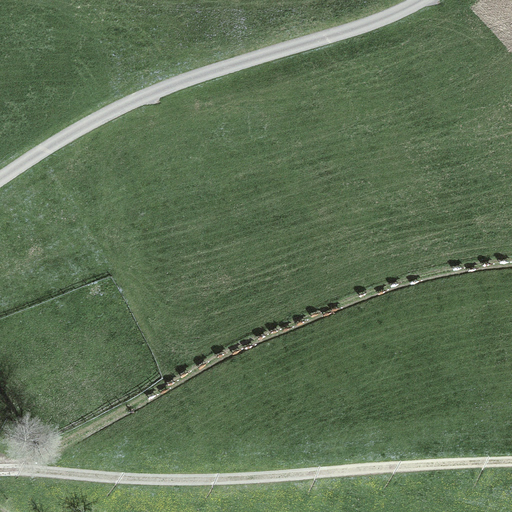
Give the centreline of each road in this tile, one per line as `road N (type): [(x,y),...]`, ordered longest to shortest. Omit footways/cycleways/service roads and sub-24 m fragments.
road 1 (track): [(6,476),(202,362),(323,310),(406,280),(511,262)]
road 2 (track): [(511,460),(0,476)]
